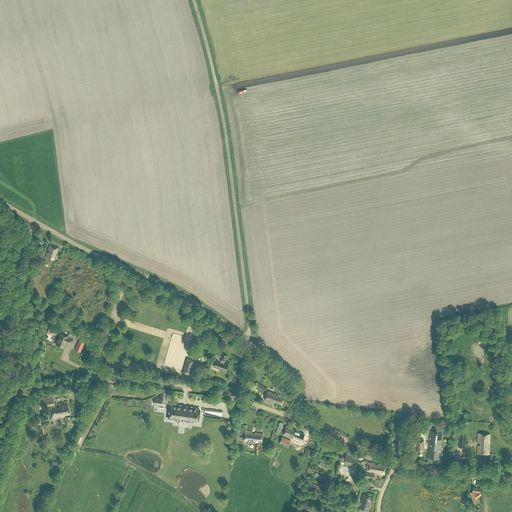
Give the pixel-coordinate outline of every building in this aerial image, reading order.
[(48,253),(46,253),(45,257),(54,260),(58,247),(49,244),(47,249),(49,250),(48,253)] [(202,325),(210,329),(211,327),(213,322),(206,318),(202,325)] [(73,338),(60,333),(55,344),(63,347),(64,343),(70,345),(73,338)] [(79,340),(75,349),(81,352),(84,343),(79,340)] [(200,358),(199,360),(199,361),(204,362),(206,355),(200,353),(198,357),(200,358)] [(225,360),(227,355),(222,354),(221,359),(220,361),(216,360),(214,365),(220,368),(220,369),(224,370),(224,369),(226,370),(228,364),(223,363),(224,360),(225,360)] [(190,375),(194,360),(187,358),(183,373),(190,375)] [(275,386),(283,393),(286,390),(278,383),(275,386)] [(160,390),(159,399),(156,398),(155,404),(166,406),(168,391),(160,390)] [(283,398),(281,397),(282,396),(268,391),(265,399),(272,402),(272,401),(281,404),(283,398)] [(63,415),(69,414),(67,404),(59,405),(59,407),(56,408),(56,406),(54,406),(53,396),(42,397),(43,405),(52,404),(53,406),(49,407),(50,418),(63,416),(63,415)] [(181,417),(180,419),(199,421),(200,408),(197,408),(193,408),(193,405),(190,405),(190,407),(186,406),(186,405),(182,404),(182,406),(178,405),(178,404),(170,403),(168,417),(177,418),(177,417),(181,417)] [(302,440),(304,434),(293,429),(293,428),(287,425),(283,435),(293,439),(293,437),(302,440)] [(244,440),(257,442),(258,440),(262,441),(263,433),(252,432),(253,431),(245,430),(244,440)] [(440,450),(443,432),(431,430),(428,448),(430,448),(429,456),(438,457),(438,453),(438,449),(440,450)] [(477,453),(489,454),(489,442),(489,434),(478,433),(478,442),(480,442),(480,445),(478,445),(477,453)] [(282,437),(280,443),(288,446),(291,440),(282,437)] [(415,446),(416,446),(416,451),(424,450),(424,439),(416,439),(416,442),(415,442),(415,446)] [(304,455),(313,458),(315,450),(307,447),(304,455)] [(344,463),(346,464),(347,461),(353,463),(355,457),(347,455),(346,455),(345,460),(344,463)] [(368,462),(366,471),(371,472),(371,473),(364,472),(363,476),(371,478),(372,477),(373,478),(374,474),(373,474),(374,472),(384,474),(386,465),(378,463),(378,465),(375,464),(375,463),(371,462),(371,463),(368,462)] [(361,488),(367,490),(370,482),(364,480),(361,488)] [(471,493),(475,499),(481,495),(480,493),(481,488),(473,486),(472,491),(471,493)] [(363,494),(359,508),(358,510),(362,511),(363,509),(368,511),(370,505),(369,505),(370,502),(371,502),(372,499),(370,499),(371,496),(363,494)]
